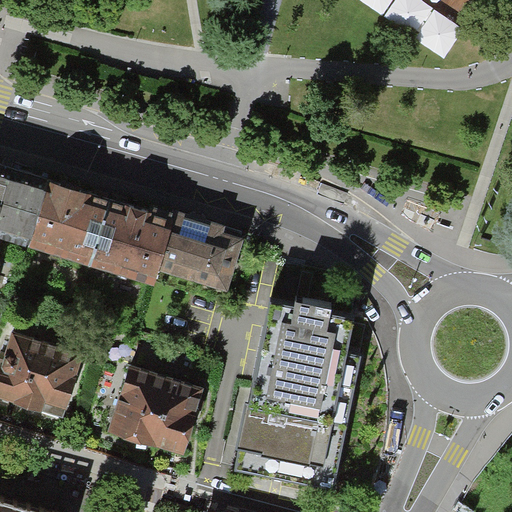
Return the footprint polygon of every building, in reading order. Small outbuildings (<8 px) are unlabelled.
[(358,0),(449,59),(469,29),(425,0),(358,0)] [(0,168),(0,239),(31,249),(51,183),(0,168)] [(31,249),(91,267),(112,199),(52,180),(51,183),(31,249)] [(176,218),(112,199),(91,267),(155,287),(160,271),(176,218)] [(246,233),(176,218),(160,271),(231,290),(246,233)] [(327,303),(289,297),(285,321),(274,320),(259,407),(246,405),(238,449),(323,464),(347,325),(324,321),(327,303)] [(80,350),(4,329),(0,341),(0,402),(61,420),(80,350)] [(198,386),(122,363),(101,434),(177,456),(198,386)]
